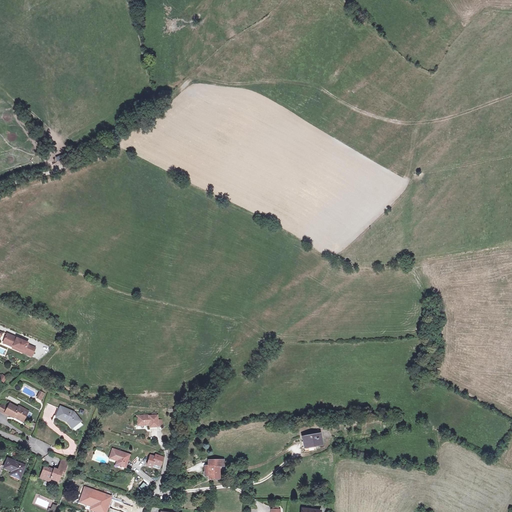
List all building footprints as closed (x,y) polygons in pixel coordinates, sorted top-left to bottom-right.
[(7,334),(3,343),(13,347),(14,346),(19,348),(20,351),(32,356),(35,349),(27,345),(28,343),(7,334)] [(23,420),(28,411),(19,406),(18,408),(10,404),(8,407),(4,405),(4,406),(1,404),(0,406),(0,411),(4,414),(5,413),(9,415),(13,418),(14,415),(23,420)] [(68,422),(72,428),(81,421),(74,412),(60,407),(56,417),(66,421),(67,420),(68,422)] [(157,420),(157,416),(152,416),(149,416),(149,415),(137,416),(138,425),(150,425),(150,427),(158,427),(157,420)] [(322,445),(320,434),(319,434),(314,435),(313,431),(311,432),(311,435),(302,437),(303,442),(306,442),(307,447),(308,452),(316,450),(315,446),(322,445)] [(125,467),(130,455),(113,449),(110,458),(117,461),(116,464),(125,467)] [(153,463),(160,466),(163,458),(156,455),(153,463)] [(20,478),(25,466),(8,459),(4,468),(12,471),(14,472),(13,476),(20,478)] [(223,460),(210,460),(210,466),(208,466),(208,467),(205,468),(205,476),(209,476),(209,479),(219,479),(219,472),(217,472),(217,466),(219,466),(224,466),(223,460)] [(53,471),(44,467),(41,475),(45,476),(44,479),(49,481),(51,477),(59,480),(61,473),(63,474),(67,466),(60,463),(58,470),(54,468),(53,471)] [(93,503),(96,504),(95,509),(103,511),(105,507),(103,506),(104,502),(107,503),(109,496),(86,488),(81,501),(88,503),(88,501),(93,503)]
